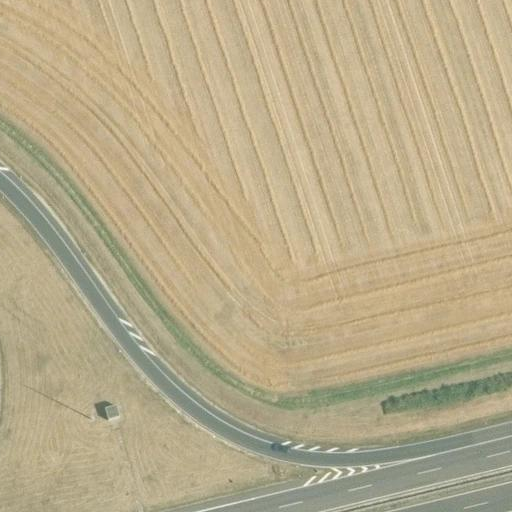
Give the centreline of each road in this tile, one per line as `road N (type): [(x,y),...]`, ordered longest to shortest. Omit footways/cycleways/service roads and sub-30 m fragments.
road 1 (motorway): [(511,441),(346,464),(242,442),(170,394),(138,360),(65,254),(0,180)]
road 2 (trunk): [(511,450),(267,511)]
road 3 (track): [(319,406),(511,361)]
